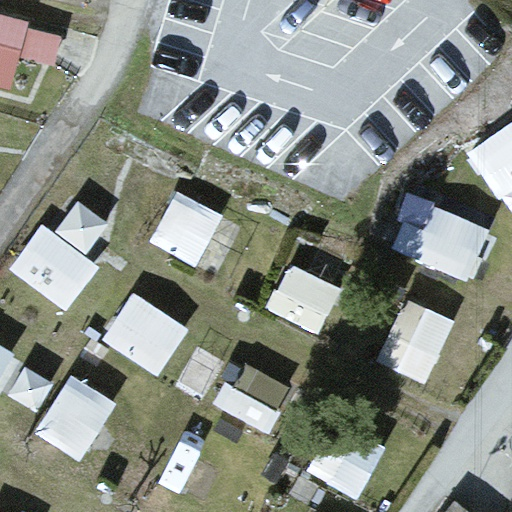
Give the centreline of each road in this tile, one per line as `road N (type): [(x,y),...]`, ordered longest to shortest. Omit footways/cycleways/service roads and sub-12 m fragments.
road 1 (track): [(434,511),(511,380)]
road 2 (track): [(80,107),(0,226)]
